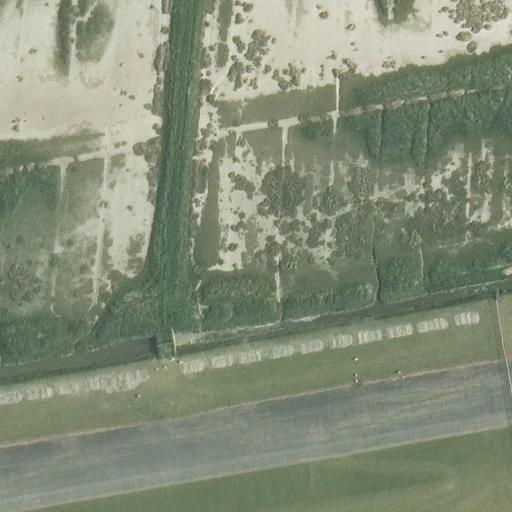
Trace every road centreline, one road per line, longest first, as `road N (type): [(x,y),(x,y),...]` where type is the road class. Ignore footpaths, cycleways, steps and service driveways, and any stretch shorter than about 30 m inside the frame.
road 1 (track): [(0,505),(511,416)]
road 2 (track): [(298,453),(482,477),(411,511)]
